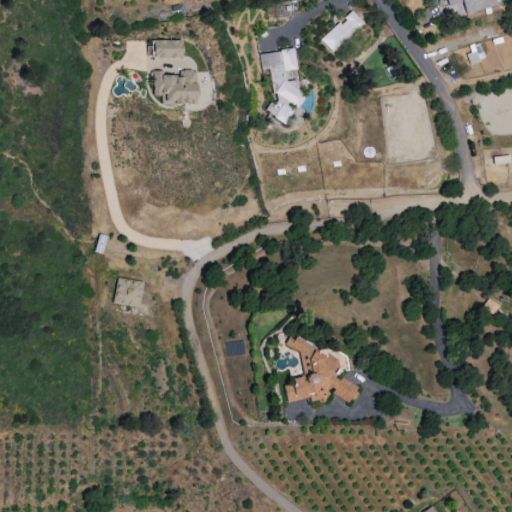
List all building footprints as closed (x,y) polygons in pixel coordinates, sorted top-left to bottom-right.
[(445,0),(450,18),(498,7),(496,0),(445,0)] [(320,40),(331,52),(362,23),(350,11),(320,40)] [(461,45),(484,40),(482,33),(460,38),(461,45)] [(182,41),(150,40),(150,57),(182,58),(182,41)] [(259,54),(261,69),(269,68),(274,103),(269,103),(264,111),(283,124),(292,111),(291,107),(297,107),(301,101),(300,92),(296,89),(294,80),(286,81),(285,72),(286,71),(296,69),(293,49),(259,54)] [(152,72),(151,96),(159,96),(159,104),(194,105),(195,70),(177,70),(177,72),(152,72)] [(141,282),(116,278),(111,303),(137,307),(141,282)] [(498,308),(487,299),(481,306),(492,315),(498,308)] [(284,402),(309,398),(311,403),(324,401),(330,384),(332,396),(347,401),(352,398),(357,385),(338,379),(333,380),(336,372),(347,370),(337,350),(328,354),(317,350),(313,351),(309,343),(293,338),(284,340),(282,346),(296,351),(298,360),(307,363),(309,372),(302,376),(291,378),(289,383),(281,385),(284,402)]
